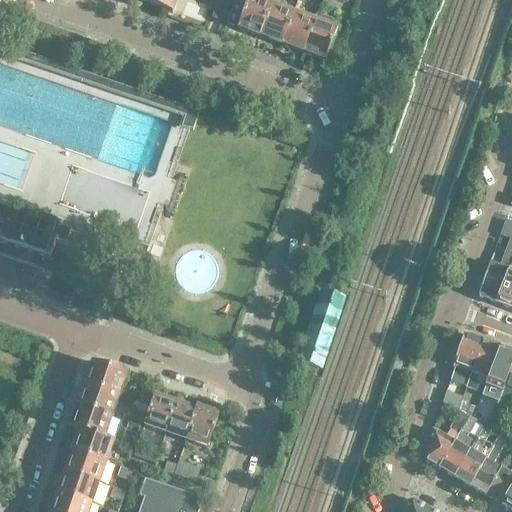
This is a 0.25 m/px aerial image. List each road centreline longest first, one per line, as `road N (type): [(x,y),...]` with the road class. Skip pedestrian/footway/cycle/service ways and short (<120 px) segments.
road 1 (residential): [(242,382),(338,107)]
road 2 (residential): [(338,107),(102,24)]
road 3 (residential): [(11,511),(75,328)]
road 4 (residential): [(394,477),(451,308)]
road 5 (residential): [(242,382),(75,328)]
road 6 (residential): [(451,308),(511,152)]
road 7 (residential): [(228,511),(262,407),(242,382)]
